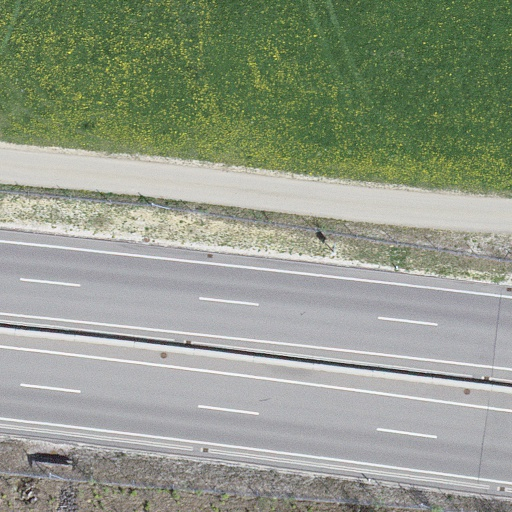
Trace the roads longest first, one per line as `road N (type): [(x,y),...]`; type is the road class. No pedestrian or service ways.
road 1 (motorway): [(0,380),(511,445)]
road 2 (motorway): [(511,333),(0,277)]
